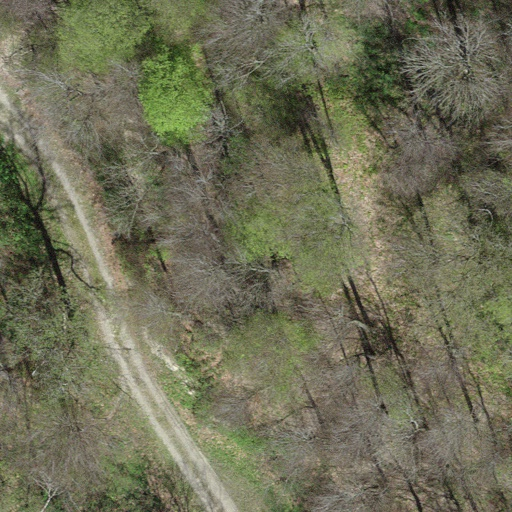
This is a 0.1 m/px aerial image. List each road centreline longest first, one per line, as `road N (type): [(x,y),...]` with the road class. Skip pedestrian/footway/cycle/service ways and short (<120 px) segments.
road 1 (track): [(0,100),(43,158),(153,406),(223,511)]
road 2 (track): [(0,440),(124,511)]
